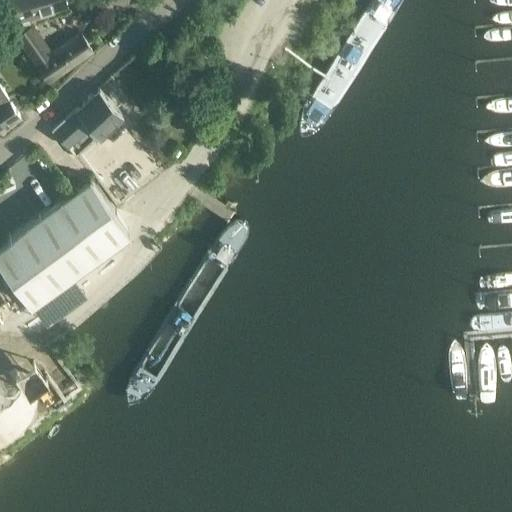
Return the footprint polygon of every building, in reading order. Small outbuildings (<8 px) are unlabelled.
[(65,0),(8,0),(15,20),(11,21),(16,33),(14,34),(36,65),(48,81),(92,50),(80,33),(51,54),(31,24),(27,17),(67,5),(65,0)] [(0,128),(20,116),(8,97),(0,83),(0,128)] [(98,88),(53,129),(67,146),(87,129),(90,133),(94,130),(99,136),(122,115),(98,88)] [(85,291),(71,272),(129,230),(90,176),(0,241),(0,259),(45,321),(85,291)] [(56,407),(82,385),(55,355),(30,377),(56,407)]
